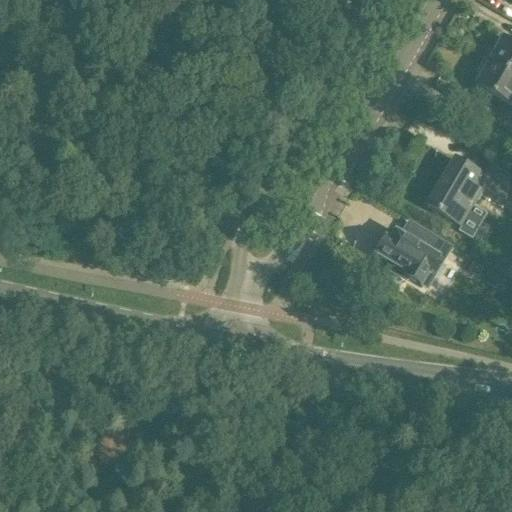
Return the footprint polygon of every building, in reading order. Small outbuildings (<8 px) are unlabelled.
[(511,44),(503,39),(488,64),(511,78),(511,44)] [(511,109),(511,78),(488,64),(474,87),(511,109)] [(482,178),(454,162),(427,208),(462,228),(461,229),(463,234),(466,237),(471,235),(482,217),(480,212),(473,208),(486,186),(509,200),(507,204),(511,206),(511,178),(490,165),(482,178)] [(385,241),(376,256),(391,265),(387,271),(404,282),(408,275),(423,284),(428,275),(434,278),(443,263),(437,259),(445,245),(409,224),(400,238),(395,235),(390,244),(385,241)] [(474,263),(469,273),(479,278),(484,269),(474,263)] [(271,483),(281,484),(284,467),(273,465),(271,483)]
